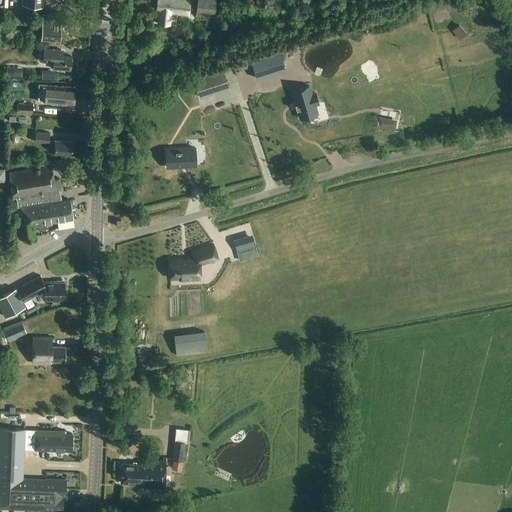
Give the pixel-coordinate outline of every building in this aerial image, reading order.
[(189,14),(190,0),(156,0),(156,7),(159,8),(158,23),(170,24),(171,13),(189,14)] [(214,18),(216,0),(197,0),(196,17),(214,18)] [(25,20),(26,12),(8,10),(7,18),(25,20)] [(60,39),(61,28),(59,28),(59,21),(30,18),(30,26),(43,27),(42,38),(60,39)] [(297,41),(304,66),(306,71),(359,55),(350,25),(297,41)] [(70,70),(71,56),(60,55),(60,50),(44,48),(43,62),(54,63),(53,69),(70,70)] [(257,80),(286,71),(280,51),(251,60),(257,80)] [(22,78),(22,68),(14,68),(13,77),(22,78)] [(195,78),(201,98),(230,89),(224,70),(195,78)] [(74,104),(75,88),(39,86),(38,102),(74,104)] [(309,86),(292,91),(296,103),(295,104),(296,109),(296,110),(298,109),(300,119),(317,113),(315,104),(318,103),(315,93),(312,94),(309,86)] [(33,114),(33,104),(17,104),(17,113),(33,114)] [(398,120),(380,117),(378,128),(394,131),(396,128),(398,120)] [(54,141),(49,140),(49,133),(35,132),(34,142),(49,143),(48,147),(54,147),(54,153),(71,155),(72,141),(55,140),(54,141)] [(195,148),(166,149),(167,167),(196,166),(195,148)] [(55,179),(53,166),(10,173),(15,198),(17,198),(24,238),(36,236),(35,228),(43,227),(48,223),(73,219),(70,200),(62,201),(60,191),(62,190),(60,178),(55,179)] [(191,256),(192,258),(192,259),(188,259),(187,259),(187,261),(181,261),(181,259),(169,260),(170,270),(170,279),(179,279),(179,281),(200,280),(200,276),(199,265),(216,260),(212,245),(190,252),(191,256)] [(130,261),(130,273),(158,275),(159,259),(147,258),(147,262),(130,261)] [(43,282),(39,276),(0,296),(0,308),(5,318),(19,310),(26,306),(23,301),(37,294),(43,291),(43,299),(64,299),(64,289),(66,289),(66,283),(63,280),(58,280),(58,282),(43,282)] [(7,341),(27,332),(23,323),(3,331),(7,341)] [(176,357),(206,353),(203,331),(173,335),(176,357)] [(51,363),(64,363),(65,347),(52,346),(52,337),(34,336),(33,363),(51,363)] [(186,371),(181,377),(186,382),(191,376),(186,371)] [(23,480),(23,477),(23,476),(23,470),(24,449),(50,450),(70,451),(72,451),(72,434),(65,434),(65,431),(47,430),(43,430),(36,430),(36,432),(26,432),(26,430),(0,428),(0,507),(45,510),(45,511),(57,511),(62,511),(64,496),(66,496),(66,479),(61,479),(52,478),(49,478),(46,478),(46,481),(23,480)] [(174,441),(172,460),(186,461),(188,443),(174,441)] [(163,488),(165,460),(141,459),(138,464),(121,463),(120,483),(136,483),(136,486),(163,488)]
